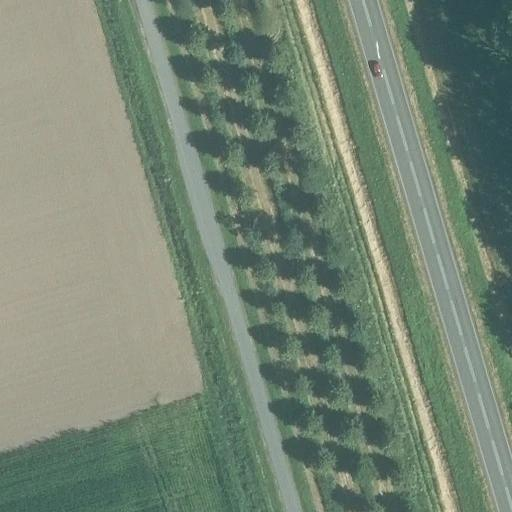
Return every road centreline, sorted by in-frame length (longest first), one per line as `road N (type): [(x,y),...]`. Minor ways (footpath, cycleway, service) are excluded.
road 1 (unclassified): [(293,511),(140,0)]
road 2 (trunk): [(511,500),(365,0)]
